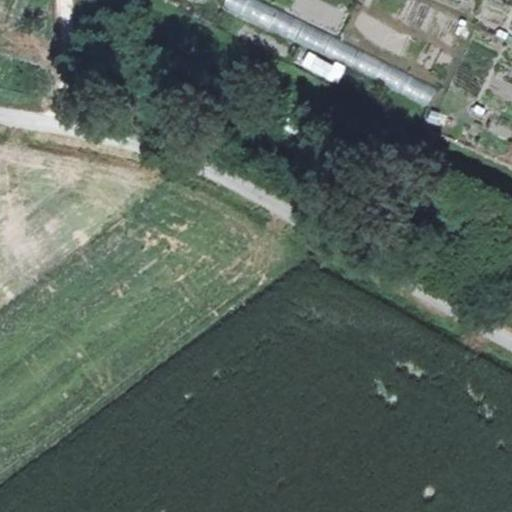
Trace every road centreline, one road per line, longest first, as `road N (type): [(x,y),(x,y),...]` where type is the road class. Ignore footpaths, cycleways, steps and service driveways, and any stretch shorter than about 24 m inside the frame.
road 1 (track): [(0,115),(177,158),(247,189),(511,343)]
road 2 (track): [(51,126),(62,0)]
